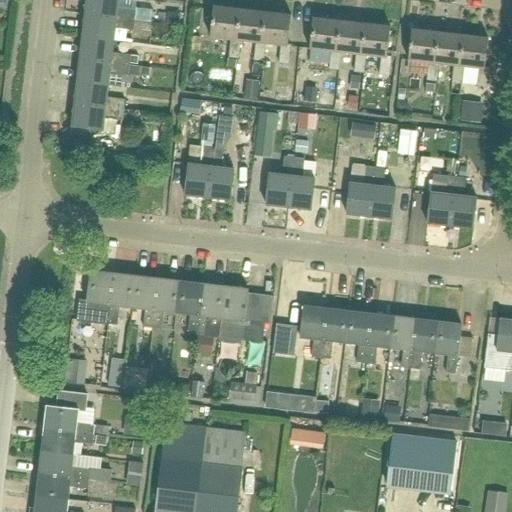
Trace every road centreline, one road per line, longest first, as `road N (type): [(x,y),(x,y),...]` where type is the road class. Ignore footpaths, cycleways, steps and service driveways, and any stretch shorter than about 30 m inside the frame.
road 1 (residential): [(502,276),(25,220)]
road 2 (residential): [(25,220),(51,0)]
road 3 (residential): [(0,436),(25,220)]
